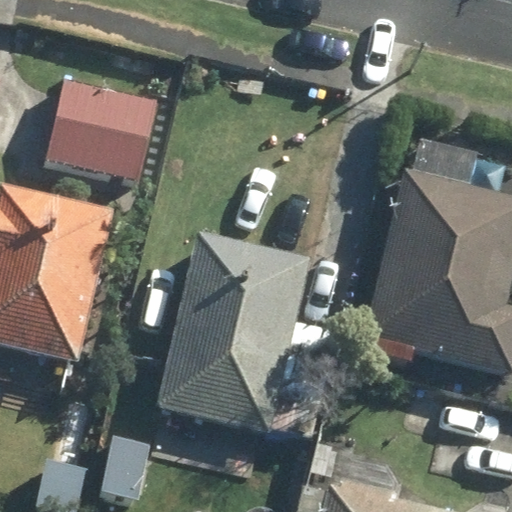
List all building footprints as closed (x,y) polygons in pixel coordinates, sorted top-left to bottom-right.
[(271,511),(368,122),(253,93),(149,511),(271,511)] [(22,125),(13,174),(132,196),(141,147),(22,125)] [(499,387),(511,336),(490,331),(511,236),(511,214),(388,185),(348,351),(499,387)] [(101,225),(0,201),(0,362),(65,378),(101,225)] [(73,511),(82,478),(34,467),(23,511),(73,511)] [(360,511),(315,501),(312,511),(360,511)]
